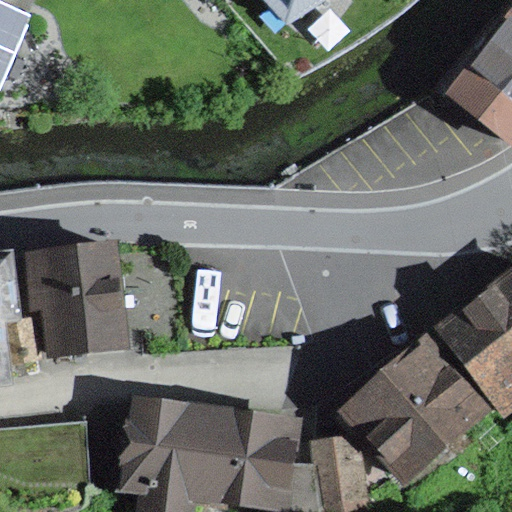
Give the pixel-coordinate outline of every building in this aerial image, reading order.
[(254,0),(286,35),(342,0),(254,0)] [(0,97),(32,21),(0,5),(0,97)] [(511,16),(445,102),(511,155),(511,16)] [(119,246),(25,257),(31,316),(43,315),(47,366),(132,356),(119,246)] [(0,395),(13,394),(5,324),(7,324),(21,322),(16,259),(0,261),(0,395)] [(511,274),(436,334),(504,423),(511,416),(511,274)] [(13,369),(36,367),(31,321),(21,322),(7,324),(13,369)] [(427,340),(336,418),(405,490),(492,413),(427,340)] [(303,426),(132,404),(119,497),(139,503),(138,511),(196,511),(196,510),(215,511),(326,511),(312,447),(302,447),(303,426)] [(370,511),(355,441),(312,447),(326,511),(370,511)]
